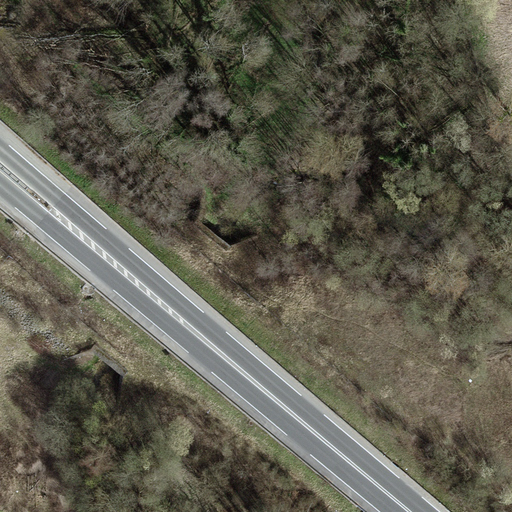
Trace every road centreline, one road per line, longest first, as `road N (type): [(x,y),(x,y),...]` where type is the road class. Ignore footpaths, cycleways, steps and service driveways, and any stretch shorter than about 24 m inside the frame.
road 1 (trunk): [(413,511),(340,438),(0,145)]
road 2 (trunk): [(0,179),(330,461),(402,511)]
